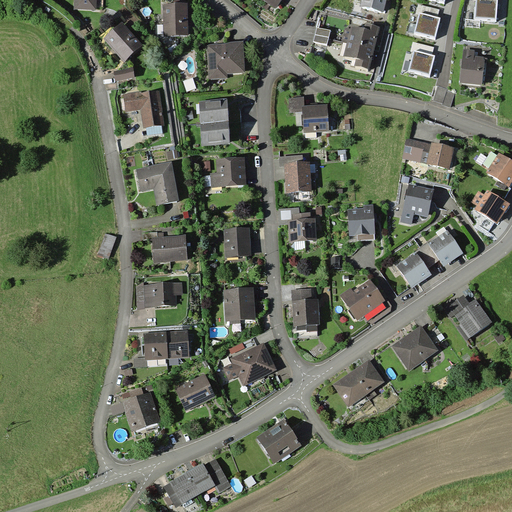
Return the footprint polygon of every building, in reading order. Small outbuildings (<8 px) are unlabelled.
[(96,0),(74,0),(74,9),(96,11),(96,0)] [(262,0),(276,9),(281,0),(262,0)] [(384,12),(386,0),(361,0),(361,4),(360,6),(384,12)] [(476,0),(475,18),(497,19),(497,0),(476,0)] [(188,3),(163,4),(163,35),(189,34),(188,3)] [(416,13),(419,14),(420,12),(438,17),(440,10),(419,4),(416,13)] [(438,17),(420,12),(419,14),(414,32),(436,38),(441,18),(438,17)] [(121,22),(103,39),(124,62),(142,45),(121,22)] [(346,27),(342,41),(347,43),(375,49),(380,27),(366,23),(365,28),(352,25),(351,29),(346,27)] [(317,27),(315,35),(329,38),(331,30),(317,27)] [(327,44),(329,38),(315,35),(314,41),(327,44)] [(225,43),(207,44),(209,79),(228,78),(227,74),(244,72),(244,41),(231,42),(225,43)] [(411,51),(413,52),(414,50),(433,54),(434,47),(413,42),(411,51)] [(375,49),(347,43),(344,55),(357,58),(355,66),(370,69),(375,49)] [(475,50),(463,49),(459,83),(482,85),(485,57),(474,56),(475,50)] [(435,56),(414,50),(413,52),(408,70),(430,76),(435,56)] [(133,68),(114,71),(116,81),(135,78),(133,68)] [(433,100),(442,104),(447,91),(447,89),(438,86),(433,100)] [(159,89),(123,94),(126,112),(141,110),(144,128),(146,128),(161,126),(164,126),(159,89)] [(455,93),(447,91),(442,104),(442,105),(451,108),(455,93)] [(295,112),(302,111),(302,106),(305,106),(304,97),(288,98),(290,112),(295,112)] [(227,99),(199,101),(200,123),(229,121),(227,99)] [(311,105),(305,106),(302,106),(302,111),(304,125),(304,133),(329,131),(327,104),(318,105),(311,105)] [(192,111),(185,112),(186,120),(194,118),(192,111)] [(296,126),(304,125),(302,111),(295,112),(296,126)] [(230,144),(229,121),(200,123),(202,146),(230,144)] [(162,133),(161,126),(146,128),(147,135),(162,133)] [(402,158),(450,169),(456,147),(431,142),(431,143),(407,138),(402,158)] [(177,150),(167,152),(168,159),(178,157),(177,150)] [(511,182),(511,160),(499,152),(497,155),(491,151),(483,164),(489,168),(486,172),(499,180),(507,185),(509,187),(511,182)] [(280,166),(284,166),(284,163),(303,162),(303,155),(279,157),(280,166)] [(244,157),(216,159),(217,173),(210,173),(211,187),(246,185),(244,157)] [(210,161),(201,161),(201,172),(211,171),(210,161)] [(172,162),(135,169),(140,192),(153,189),(156,205),(179,201),(172,162)] [(303,162),(284,163),(284,166),(286,193),(312,191),(310,162),(303,162)] [(504,190),(507,185),(499,180),(496,184),(504,190)] [(434,189),(409,184),(400,222),(412,224),(414,214),(428,217),(430,211),(432,201),(434,189)] [(477,205),(474,209),(498,224),(510,203),(487,189),(484,194),(478,190),(471,202),(477,205)] [(363,208),(348,209),(350,235),(357,235),(357,241),(375,240),(375,234),(375,222),(374,213),(373,204),(363,205),(363,208)] [(279,209),(280,225),(288,224),(288,220),(292,219),(292,214),(300,213),(300,208),(279,209)] [(300,213),(292,214),(292,219),(288,220),(288,224),(289,242),(317,240),(316,218),(311,218),(311,213),(300,213)] [(250,228),(224,229),(225,258),(251,256),(250,228)] [(447,230),(427,243),(439,260),(444,266),(463,253),(447,230)] [(143,232),(144,240),(151,240),(151,238),(158,237),(157,232),(143,232)] [(105,233),(97,255),(109,259),(116,237),(105,233)] [(158,237),(151,238),(151,240),(154,263),(188,260),(185,235),(164,237),(158,237)] [(427,243),(422,247),(434,264),(439,260),(427,243)] [(422,247),(416,251),(428,268),(434,264),(422,247)] [(416,251),(396,265),(412,288),(432,274),(428,268),(416,251)] [(340,257),(331,257),(331,268),(340,268),(340,257)] [(351,288),(340,295),(357,320),(364,315),(385,301),(370,279),(353,291),(351,288)] [(143,285),(144,285),(144,282),(136,286),(136,305),(137,305),(137,310),(145,309),(145,307),(143,285)] [(144,285),(143,285),(145,307),(177,305),(176,295),(183,294),(182,282),(144,285)] [(254,287),(223,289),(225,321),(229,321),(240,320),(255,319),(254,287)] [(291,290),(292,300),(311,299),(311,288),(291,290)] [(465,295),(443,310),(449,318),(454,315),(461,324),(457,327),(466,340),(492,322),(476,299),(470,303),(465,295)] [(311,299),(292,300),(294,326),(296,326),(317,325),(320,324),(318,299),(311,299)] [(387,299),(385,301),(364,315),(371,325),(391,311),(392,306),(387,299)] [(421,325),(391,345),(409,371),(438,350),(421,325)] [(188,330),(166,331),(168,359),(190,357),(188,330)] [(506,339),(499,330),(493,335),(499,343),(506,339)] [(147,360),(168,359),(166,331),(143,333),(145,357),(145,360),(147,360)] [(247,351),(257,346),(253,338),(243,343),(245,348),(247,351)] [(233,357),(231,358),(233,363),(223,368),(229,381),(239,376),(243,386),(277,370),(264,342),(257,346),(247,351),(233,357)] [(245,348),(243,343),(229,349),(232,354),(245,348)] [(233,357),(247,351),(245,348),(232,354),(233,357)] [(145,357),(134,358),(135,368),(147,367),(147,360),(145,360),(145,357)] [(369,359),(332,385),(348,407),(366,395),(374,390),(385,382),(369,359)] [(186,383),(175,388),(186,411),(216,397),(205,374),(186,383)] [(132,398),(144,394),(141,387),(130,392),(131,396),(132,398)] [(377,394),(374,390),(366,395),(369,400),(377,394)] [(121,402),(122,403),(125,412),(132,432),(160,422),(150,392),(144,394),(132,398),(121,402)] [(113,416),(125,412),(122,403),(110,407),(113,416)] [(284,419),(257,437),(274,464),(302,445),(284,419)] [(216,459),(204,465),(216,485),(214,486),(219,494),(231,486),(216,459)] [(203,463),(186,473),(199,495),(214,486),(216,485),(204,465),(203,463)] [(191,499),(199,495),(186,473),(170,482),(170,483),(182,504),(191,499)] [(256,483),(251,475),(244,480),(249,488),(256,483)] [(182,504),(170,483),(164,487),(169,496),(173,503),(176,508),(182,505),(182,504)] [(168,506),(173,503),(169,496),(164,498),(168,506)] [(193,503),(191,499),(182,504),(182,505),(184,508),(193,503)]
